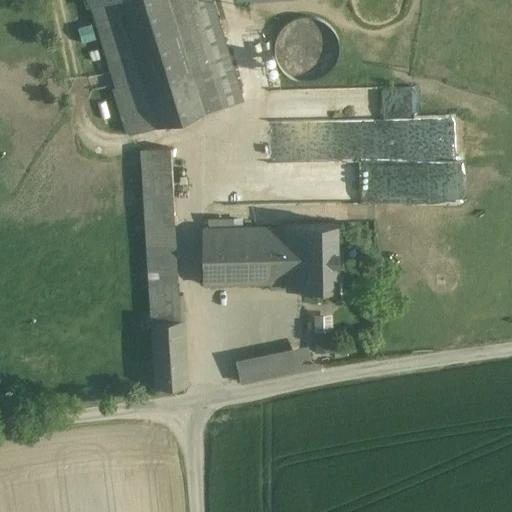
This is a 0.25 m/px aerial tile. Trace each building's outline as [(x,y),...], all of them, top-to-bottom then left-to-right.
[(213,0),(121,0),(158,119),(242,94),(213,0)] [(296,74),(307,75),(317,73),(325,67),(331,59),(335,49),(334,39),(330,29),(323,22),(314,17),(304,16),(294,18),(285,24),(279,32),(276,42),(276,52),(280,62),(287,69),(296,74)] [(384,202),(463,201),(462,114),(416,114),(416,87),(272,87),(272,119),(331,119),(332,156),(383,156),(384,202)] [(142,151),(153,321),(189,319),(179,149),(142,151)] [(286,217),(286,227),(288,280),(338,279),(336,215),(286,217)] [(286,227),(208,229),(209,283),(288,280),(286,227)] [(189,319),(153,321),(157,387),(193,384),(189,319)] [(308,342),(243,355),(247,377),(312,363),(308,342)]
